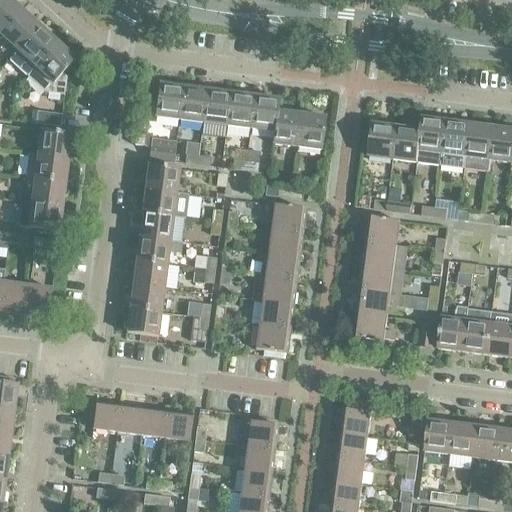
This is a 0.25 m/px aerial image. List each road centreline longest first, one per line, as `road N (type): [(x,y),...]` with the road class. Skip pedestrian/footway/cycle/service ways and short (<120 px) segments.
road 1 (residential): [(511,395),(344,374),(317,399),(117,373),(84,356)]
road 2 (tertiary): [(511,49),(163,0)]
road 3 (residential): [(84,356),(111,191),(106,148),(117,50)]
road 4 (residential): [(276,76),(117,50)]
road 5 (residential): [(35,511),(57,353)]
